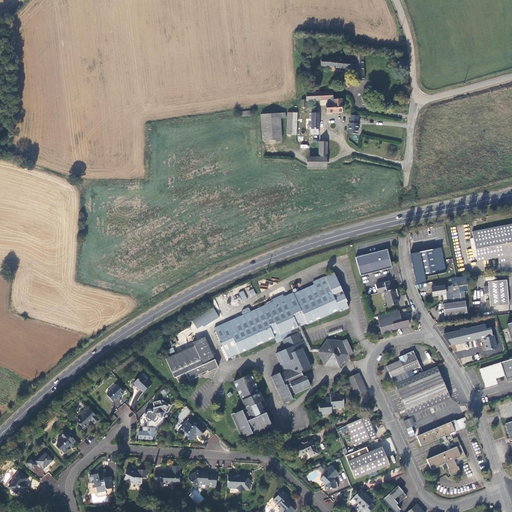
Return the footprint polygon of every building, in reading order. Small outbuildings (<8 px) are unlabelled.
[(355,55),(355,59),(353,59),(353,57),(335,56),(335,59),(320,58),(320,66),(355,68),(355,80),(364,80),(363,55),(355,55)] [(333,99),(333,92),(306,93),(306,100),(328,99),(328,104),(325,104),(326,112),(344,111),(344,106),(342,106),(342,99),(333,99)] [(286,113),(262,115),(263,141),(282,140),(281,119),(286,119),(286,113)] [(296,135),(298,114),(289,114),(288,134),(296,135)] [(357,135),(358,125),(350,124),(349,134),(357,135)] [(319,158),(326,158),(327,158),(327,143),(320,143),(319,158)] [(327,143),(327,158),(327,165),(335,165),(335,143),(327,143)] [(306,157),(306,170),(326,170),(326,158),(319,158),(306,157)] [(511,225),(472,233),(476,256),(497,253),(498,259),(511,255),(511,225)] [(411,254),(416,279),(426,277),(447,272),(442,248),(411,254)] [(387,250),(355,258),(360,276),(392,268),(390,261),(389,258),(387,250)] [(299,322),(300,324),(305,322),(306,323),(339,309),(340,310),(348,307),(346,301),(347,301),(333,272),(325,276),(313,281),(315,284),(294,293),(293,291),(284,296),(283,294),(272,298),(273,300),(249,310),(248,308),(248,307),(242,310),(242,311),(241,312),(242,314),(213,326),(226,357),(238,353),(274,337),(273,333),(279,331),(280,334),(285,332),(287,337),(281,340),(285,349),(274,354),(283,373),(278,374),(277,373),(269,377),(282,404),(292,400),(289,394),(293,393),(293,394),(309,387),(305,377),(304,376),(302,377),(301,373),(300,371),(311,366),(303,348),(300,342),(303,341),(296,323),(299,322)] [(416,279),(417,285),(427,283),(426,277),(416,279)] [(467,283),(465,277),(456,278),(450,279),(452,286),(462,284),(467,283)] [(507,280),(488,282),(490,306),(509,305),(507,280)] [(398,304),(397,297),(395,290),(395,289),(392,290),(390,282),(376,285),(378,293),(384,292),(388,306),(398,304)] [(463,291),(462,284),(452,286),(453,293),(452,293),(453,296),(451,297),(450,299),(450,303),(443,304),(445,316),(467,313),(463,291)] [(444,286),(431,288),(433,297),(446,294),(444,286)] [(243,290),(238,292),(242,302),(247,299),(243,290)] [(192,320),(198,330),(219,317),(213,307),(192,320)] [(382,333),(403,328),(408,327),(409,325),(408,320),(402,322),(401,317),(399,310),(377,316),(382,333)] [(316,350),(318,347),(311,349),(308,343),(303,331),(300,324),(299,322),(296,323),(303,341),(300,342),(303,348),(306,346),(308,352),(316,350)] [(471,341),(466,327),(450,332),(453,339),(456,338),(459,345),(471,341)] [(496,348),(494,336),(492,336),(491,332),(482,334),(483,338),(480,338),(481,342),(483,342),(485,351),(496,348)] [(217,367),(215,361),(204,337),(192,342),(193,346),(165,358),(174,378),(175,377),(178,382),(187,378),(188,380),(198,376),(198,374),(207,370),(207,372),(217,367)] [(347,354),(351,352),(345,338),(341,339),(326,338),(318,347),(316,350),(322,364),(338,366),(347,354)] [(392,378),(394,377),(396,384),(420,374),(417,367),(419,366),(413,351),(399,357),(400,360),(387,366),(392,378)] [(511,359),(480,370),(485,386),(496,382),(495,377),(504,374),(506,379),(511,377),(511,359)] [(451,399),(437,367),(420,374),(396,384),(395,384),(410,415),(447,400),(451,399)] [(270,426),(262,408),(266,406),(252,374),(234,381),(246,409),(232,415),(240,434),(243,433),(244,437),(270,426)] [(358,374),(345,380),(357,407),(370,401),(358,374)] [(142,377),(135,384),(135,386),(137,388),(139,387),(145,393),(149,389),(149,388),(150,388),(152,385),(149,381),(147,381),(142,377)] [(125,393),(118,385),(107,395),(114,402),(119,398),(119,397),(120,396),(121,397),(125,393)] [(164,396),(169,390),(165,387),(160,393),(164,396)] [(343,409),(342,397),(335,397),(334,393),(330,394),(330,399),(326,399),(326,404),(318,404),(319,416),(332,415),(331,410),(343,409)] [(168,413),(172,406),(162,401),(161,401),(160,401),(153,403),(155,408),(153,409),(154,411),(153,413),(151,411),(146,413),(144,417),(146,418),(146,419),(147,421),(148,422),(150,422),(151,422),(152,422),(153,421),(156,423),(160,417),(162,419),(166,412),(168,413)] [(125,411),(131,417),(135,414),(124,403),(113,414),(117,419),(125,411)] [(95,425),(100,420),(90,409),(87,411),(86,410),(80,415),(82,418),(77,422),(84,429),(89,424),(87,423),(91,420),(95,425)] [(376,436),(367,416),(339,428),(342,433),(348,430),(355,445),(376,436)] [(411,418),(404,421),(410,437),(418,434),(411,418)] [(447,425),(447,424),(416,436),(421,447),(442,438),(448,451),(426,460),(431,469),(446,463),(452,474),(458,472),(454,463),(460,461),(466,458),(461,445),(456,447),(451,434),(468,426),(464,418),(447,425)] [(193,441),(197,438),(195,437),(197,435),(198,436),(200,438),(207,431),(200,423),(196,427),(194,426),(193,426),(188,421),(183,426),(184,427),(180,432),(188,440),(189,439),(191,441),(192,440),(193,441)] [(142,431),(139,430),(138,439),(154,440),(155,427),(143,426),(142,431)] [(72,444),(76,440),(72,436),(70,437),(66,432),(63,434),(62,436),(58,440),(60,442),(57,445),(57,447),(60,450),(62,451),(65,454),(70,450),(67,448),(71,444),(72,444)] [(317,454),(311,441),(295,448),(299,457),(309,453),(311,457),(317,454)] [(382,448),(347,462),(354,479),(389,465),(382,448)] [(47,452),(35,462),(32,459),(26,464),(33,470),(38,466),(38,465),(39,464),(44,470),(54,461),(47,452)] [(321,466),(318,469),(323,474),(326,470),(321,466)] [(325,485),(324,486),(325,490),(333,489),(338,489),(337,482),(335,483),(335,480),(334,479),(339,474),(332,466),(323,475),(324,476),(320,480),(325,485)] [(128,469),(126,474),(127,475),(124,481),(130,484),(131,482),(133,483),(136,483),(136,486),(142,486),(142,478),(147,478),(148,470),(139,470),(139,471),(138,471),(138,473),(136,472),(128,469)] [(208,485),(212,485),(216,485),(217,482),(217,476),(209,475),(209,473),(207,473),(206,474),(204,474),(203,473),(201,473),(201,471),(196,470),(196,472),(194,474),(193,473),(189,477),(189,479),(197,487),(200,484),(200,483),(208,484),(208,485)] [(29,478),(20,471),(17,475),(16,474),(12,480),(13,481),(10,485),(13,487),(12,489),(17,493),(18,490),(22,493),(24,493),(28,487),(27,485),(24,483),(25,481),(26,482),(29,478)] [(98,473),(98,474),(99,476),(96,477),(96,474),(90,475),(91,483),(93,483),(94,488),(96,488),(97,493),(106,491),(106,490),(112,489),(111,484),(112,483),(111,477),(108,478),(107,471),(98,473)] [(180,473),(180,472),(172,472),(170,472),(170,473),(167,473),(160,473),(160,472),(155,472),(155,484),(160,484),(160,483),(180,484),(180,473)] [(41,478),(44,483),(53,479),(50,474),(41,478)] [(232,476),(228,476),(228,482),(226,482),(226,485),(228,485),(228,486),(229,488),(237,489),(241,493),(244,490),(249,490),(249,484),(252,482),(245,474),(241,478),(237,478),(237,475),(232,475),(232,476)] [(406,496),(397,486),(383,499),(394,511),(397,511),(400,509),(396,505),(406,496)] [(195,489),(188,495),(197,505),(204,499),(195,489)] [(281,511),(287,511),(291,506),(290,505),(290,504),(292,501),(289,498),(290,497),(283,490),(280,494),(280,496),(278,496),(273,501),(277,505),(278,507),(281,509),(280,510),(281,511)] [(353,498),(359,504),(365,510),(369,506),(372,509),(375,506),(371,503),(372,502),(360,491),(353,498)]
